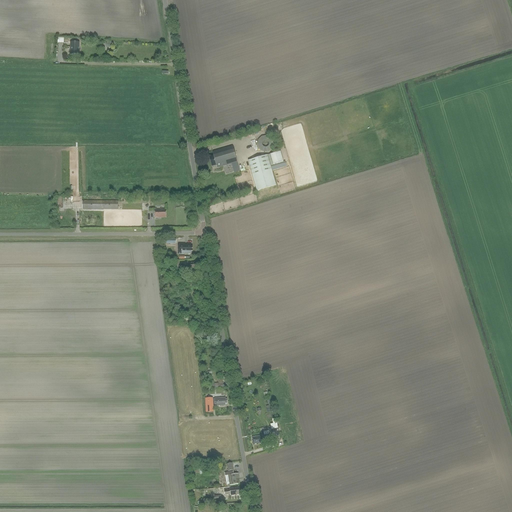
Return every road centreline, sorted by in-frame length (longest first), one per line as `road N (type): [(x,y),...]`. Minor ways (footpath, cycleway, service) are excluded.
road 1 (residential): [(251,511),(204,233)]
road 2 (residential): [(204,233),(164,0)]
road 3 (unclassified): [(204,233),(0,234)]
